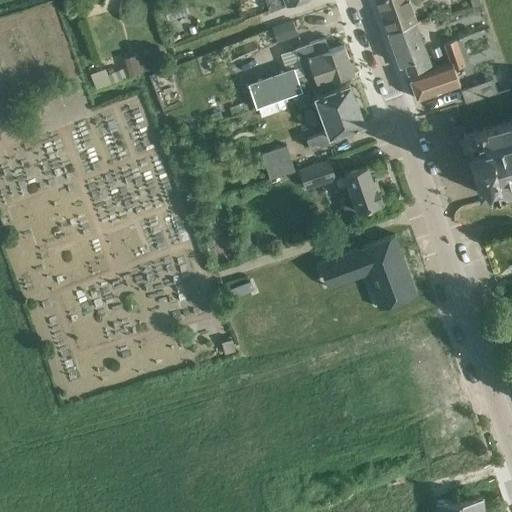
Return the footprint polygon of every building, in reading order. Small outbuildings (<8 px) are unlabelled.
[(184,0),(179,0),(164,6),(169,20),(190,12),(184,0)] [(259,0),(254,0),(235,7),(240,18),(263,10),(259,0)] [(264,0),(268,10),(288,3),(295,0),(264,0)] [(411,0),(377,0),(383,16),(388,31),(422,19),(421,14),(417,16),(411,0)] [(129,14),(110,14),(110,53),(130,53),(129,14)] [(422,19),(388,31),(391,40),(400,64),(405,62),(408,71),(408,72),(409,71),(433,63),(420,25),(424,24),(422,19)] [(296,35),(291,21),(273,28),(278,42),(296,35)] [(250,82),(248,83),(256,107),(259,106),(355,72),(346,44),(330,49),(326,37),(297,46),(306,72),(298,74),(295,67),(250,82)] [(410,75),(409,76),(410,76),(410,77),(413,76),(414,80),(411,80),(418,98),(462,83),(456,67),(466,63),(457,38),(447,42),(453,60),(410,75)] [(439,46),(431,48),(434,57),(442,54),(439,46)] [(136,54),(120,60),(122,67),(125,75),(141,70),(136,54)] [(104,67),(89,73),(95,88),(110,83),(126,77),(125,75),(122,67),(106,73),(104,67)] [(497,91),(492,77),(461,88),(465,101),(497,91)] [(353,127),(366,121),(351,82),(317,95),(330,130),(308,138),(312,148),(330,142),(333,136),(338,139),(343,137),(346,132),(351,134),(356,133),(353,127)] [(246,100),(222,109),(225,118),(249,110),(246,100)] [(461,140),(460,141),(462,141),(463,142),(464,146),(462,148),(464,149),(465,148),(471,151),(472,155),(469,156),(469,158),(470,159),(473,159),(477,172),(473,173),(475,177),(478,176),(478,178),(479,179),(481,178),(482,181),(489,179),(493,193),(491,194),(491,195),(492,196),(494,195),(495,200),(497,199),(496,197),(504,195),(505,197),(506,196),(506,194),(511,192),(511,121),(507,122),(506,120),(504,120),(504,123),(487,128),(486,125),(484,126),(485,128),(477,130),(476,128),(474,128),(475,131),(468,133),(467,130),(465,131),(466,134),(463,139),(461,139),(461,140)] [(271,177),(296,169),(288,144),(263,151),(271,177)] [(307,187),(336,178),(331,160),(302,169),(307,187)] [(347,172),(354,193),(343,197),(348,212),(384,201),(376,176),(373,177),(368,165),(347,172)] [(338,255),(318,262),(325,280),(364,265),(367,273),(379,307),(388,304),(398,300),(418,293),(411,275),(405,259),(395,233),(369,243),(338,255)] [(258,244),(260,250),(270,247),(268,241),(258,244)] [(231,338),(221,341),(224,353),(235,351),(231,338)] [(483,511),(483,495),(435,499),(436,511),(483,511)]
